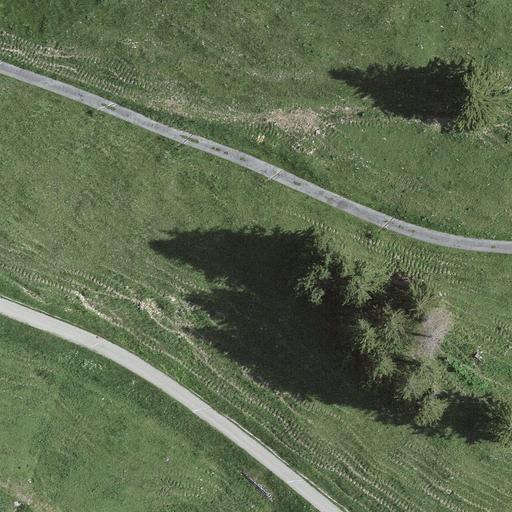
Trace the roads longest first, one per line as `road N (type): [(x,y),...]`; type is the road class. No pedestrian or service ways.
road 1 (track): [(511,246),(433,237),(0,71)]
road 2 (track): [(0,305),(106,345),(202,409),(330,511)]
